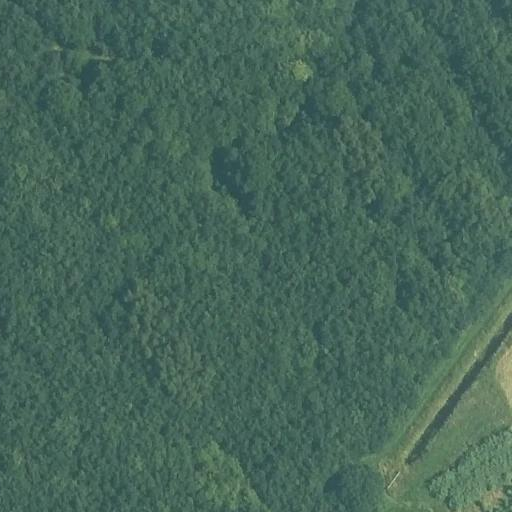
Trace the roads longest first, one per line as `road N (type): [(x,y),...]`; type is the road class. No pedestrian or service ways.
road 1 (track): [(7,0),(74,54),(120,68),(511,53)]
road 2 (track): [(511,283),(386,457),(341,478),(312,511)]
